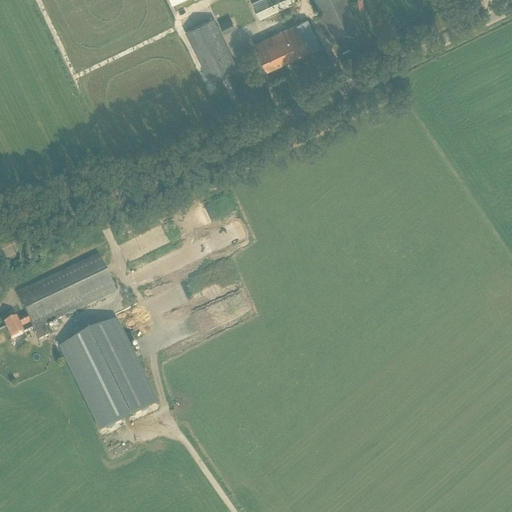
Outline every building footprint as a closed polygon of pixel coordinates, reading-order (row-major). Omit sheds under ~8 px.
[(298,0),(256,0),(252,2),(260,20),(266,17),(267,19),(275,16),(274,13),(299,2),(298,0)] [(314,0),(331,36),(328,37),(330,42),(362,27),(349,0),(314,0)] [(186,32),(209,80),(237,67),(213,19),(186,32)] [(229,19),(219,24),(224,34),(234,29),(229,19)] [(254,44),(267,71),(320,46),(307,19),(254,44)] [(45,325),(115,292),(98,255),(16,294),(26,315),(16,320),(16,319),(4,325),(10,339),(33,328),(38,340),(49,335),(45,325)] [(116,321),(60,348),(101,431),(157,404),(116,321)]
